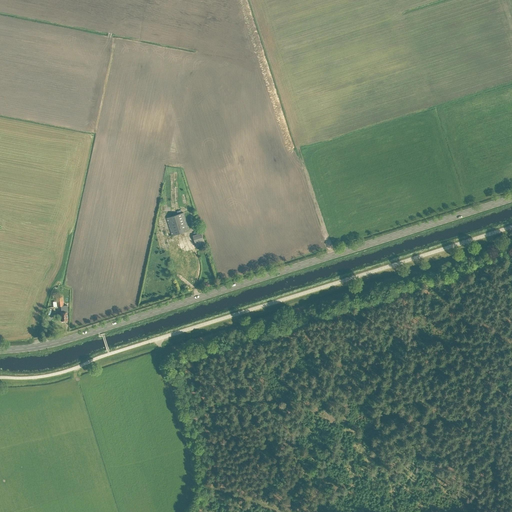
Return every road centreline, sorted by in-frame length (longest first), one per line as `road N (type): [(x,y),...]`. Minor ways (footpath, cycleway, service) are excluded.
road 1 (primary): [(0,350),(72,338),(511,198)]
road 2 (unclassified): [(511,226),(149,341)]
